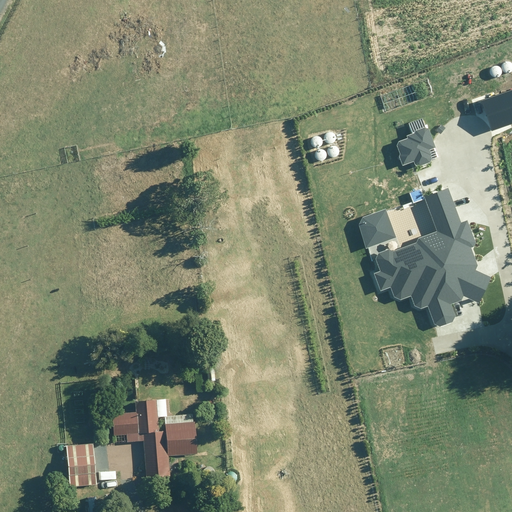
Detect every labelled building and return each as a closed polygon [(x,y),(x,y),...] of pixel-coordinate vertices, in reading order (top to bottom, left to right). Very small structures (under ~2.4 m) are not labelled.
[(511,89),(481,99),(490,129),(511,122),(511,89)] [(399,155),(403,165),(414,160),(416,165),(420,167),(431,163),(433,159),(429,150),(436,148),(429,128),(426,127),(417,130),(416,133),(407,136),(408,139),(399,142),(398,145),(400,153),(399,155)] [(429,305),(435,324),(441,327),(453,322),(455,316),(451,305),(462,301),(464,297),(479,304),(492,278),(475,270),(478,264),(472,248),(475,247),(476,242),(467,220),(461,223),(447,187),(424,197),(438,231),(418,239),(417,243),(393,251),(389,249),(379,253),(375,260),(377,268),(372,270),(379,291),(391,287),(394,296),(400,299),(413,294),(416,303),(424,306),(429,305)] [(359,225),(366,246),(395,236),(386,209),(363,217),(359,225)] [(135,412),(111,414),(112,435),(125,435),(125,442),(142,442),(144,481),(170,480),(168,456),(195,455),(192,414),(165,416),(164,400),(134,401),(135,412)] [(92,444),(64,446),(68,488),(95,485),(92,444)] [(102,511),(100,495),(86,497),(87,511),(102,511)]
